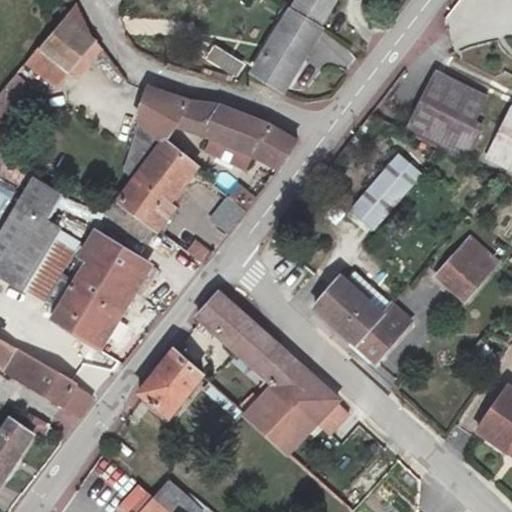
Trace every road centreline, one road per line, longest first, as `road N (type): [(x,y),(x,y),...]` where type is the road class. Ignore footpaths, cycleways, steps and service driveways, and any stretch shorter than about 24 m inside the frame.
road 1 (unclassified): [(228,266),(488,511)]
road 2 (residential): [(30,511),(138,363),(228,266)]
road 3 (residential): [(89,0),(108,44),(143,64),(248,96),(328,135)]
road 4 (residential): [(328,135),(431,0)]
road 5 (residential): [(228,266),(328,135)]
road 6 (unknown): [(511,97),(406,32)]
